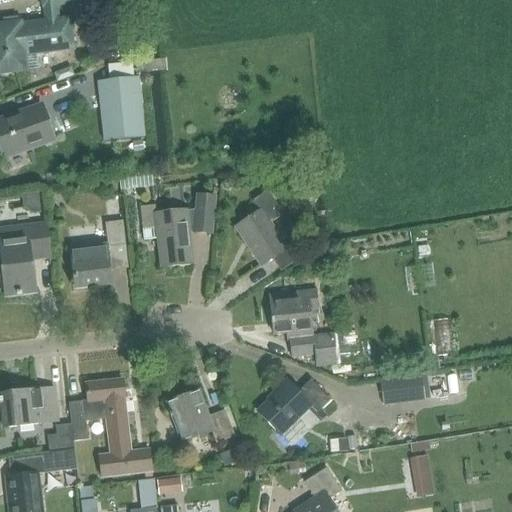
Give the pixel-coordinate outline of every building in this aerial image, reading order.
[(57,5),(77,3),(76,0),(42,0),(43,7),(44,7),(46,22),(21,25),(20,23),(0,25),(0,74),(26,71),(24,56),(73,50),(70,19),(59,20),(57,5)] [(140,69),(100,72),(104,132),(143,128),(140,69)] [(0,144),(4,157),(53,140),(42,108),(0,122),(0,144)] [(255,200),(261,211),(236,228),(261,267),(272,259),(281,273),(306,256),(297,242),(286,249),(270,225),(283,217),(268,192),(255,200)] [(157,206),(141,208),(145,240),(159,239),(163,269),(193,266),(189,232),(193,232),(193,234),(212,236),(216,197),(196,195),(194,213),(183,214),(182,213),(158,215),(157,206)] [(109,260),(127,258),(123,223),(106,225),(108,245),(72,250),(76,289),(112,285),(109,260)] [(31,261),(51,258),(47,226),(0,231),(0,239),(6,290),(5,290),(6,298),(36,294),(34,273),(32,273),(31,261)] [(316,293),(270,297),(274,336),(289,335),(292,360),(315,357),(316,368),(337,365),(334,338),(314,340),(311,311),(318,310),(316,293)] [(450,320),(434,322),(439,356),(455,354),(450,320)] [(421,376),(404,379),(408,402),(408,403),(425,400),(421,376)] [(317,413),(330,401),(311,381),(299,393),(288,381),(273,396),(275,397),(258,414),(279,435),(309,406),(317,413)] [(83,403),(69,405),(71,425),(71,426),(72,433),(73,443),(88,442),(86,422),(107,419),(111,457),(100,458),(102,479),(151,473),(149,452),(130,454),(124,401),(122,382),(86,386),(88,401),(83,402),(83,403)] [(5,429),(58,424),(55,390),(1,395),(5,429)] [(216,445),(234,438),(224,412),(207,418),(197,393),(168,404),(182,443),(211,432),(216,445)] [(71,425),(55,427),(56,435),(58,452),(74,450),(73,443),(72,433),(71,426),(71,425)] [(10,477),(8,478),(12,511),(41,511),(37,475),(76,470),(74,450),(58,452),(49,453),(13,458),(15,477),(10,477)] [(335,511),(328,501),(341,492),(326,469),(304,484),(316,501),(306,507),(309,510),(306,511),(335,511)]
